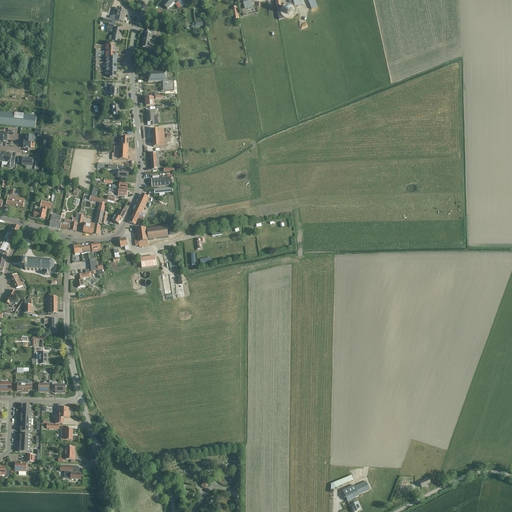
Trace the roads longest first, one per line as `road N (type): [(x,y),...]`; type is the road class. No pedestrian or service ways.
road 1 (tertiary): [(69,240),(115,235),(136,195),(130,56),(151,0)]
road 2 (residential): [(81,399),(66,320),(69,240)]
road 3 (unclassified): [(393,511),(472,474),(511,477)]
